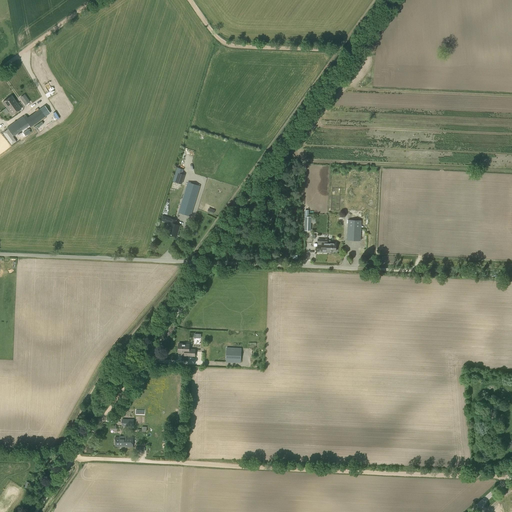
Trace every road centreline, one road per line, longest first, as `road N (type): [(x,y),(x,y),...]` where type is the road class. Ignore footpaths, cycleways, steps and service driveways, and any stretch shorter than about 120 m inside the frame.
road 1 (track): [(0,455),(511,477)]
road 2 (unclassified): [(215,262),(0,253)]
road 3 (track): [(161,340),(38,511)]
road 4 (track): [(189,0),(225,43),(358,50)]
road 5 (unclassified): [(365,269),(215,262)]
